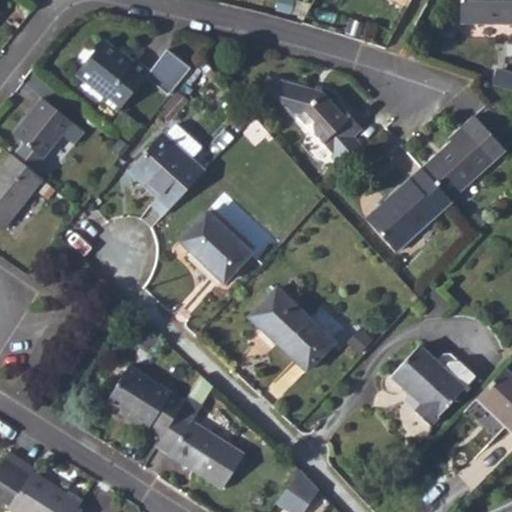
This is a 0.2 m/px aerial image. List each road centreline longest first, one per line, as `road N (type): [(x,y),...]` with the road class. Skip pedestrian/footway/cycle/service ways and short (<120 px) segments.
road 1 (residential): [(352,511),(114,279),(124,255)]
road 2 (residential): [(133,0),(364,54),(411,86)]
road 3 (residential): [(0,405),(159,511)]
